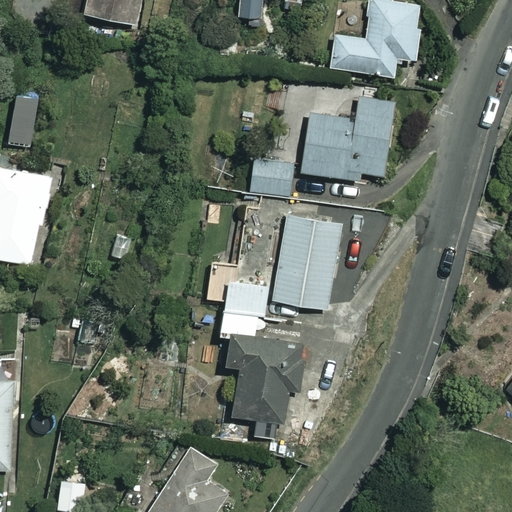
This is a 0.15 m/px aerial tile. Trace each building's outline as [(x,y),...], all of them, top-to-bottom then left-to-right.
[(140,0),(85,0),(83,10),(135,22),(140,0)] [(262,16),(263,0),(238,0),(238,15),(262,16)] [(329,64),(394,71),(395,59),(403,60),(404,53),(415,54),(420,0),(368,0),(365,34),(332,31),(329,64)] [(392,95),(359,90),(355,117),(309,110),(300,167),(357,176),(359,166),(382,169),(392,95)] [(293,163),(252,159),(249,190),(290,194),(293,163)] [(53,174),(0,160),(0,253),(30,261),(53,174)] [(344,219),(287,208),(271,295),(328,305),(344,219)] [(223,305),(262,314),(269,285),(230,276),(232,266),(215,262),(208,294),(224,297),(223,305)] [(262,314),(223,305),(217,330),(229,333),(215,395),(232,398),(230,409),(255,414),(251,429),(279,435),(304,320),(274,314),(269,335),(258,332),(262,314)] [(20,314),(0,312),(0,351),(17,353),(20,314)] [(0,465),(10,466),(16,355),(0,354),(0,465)] [(218,464),(188,445),(146,511),(209,511),(223,490),(207,481),(218,464)]
